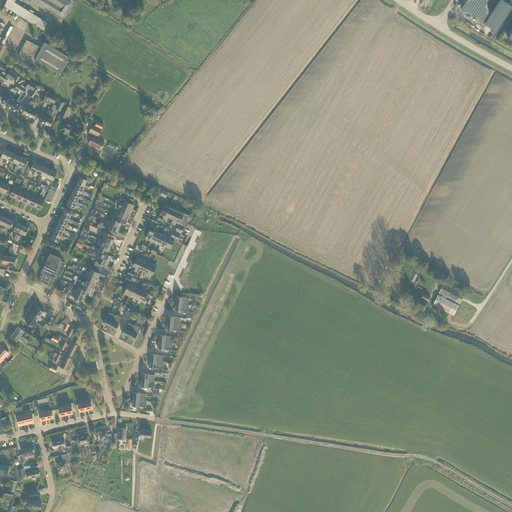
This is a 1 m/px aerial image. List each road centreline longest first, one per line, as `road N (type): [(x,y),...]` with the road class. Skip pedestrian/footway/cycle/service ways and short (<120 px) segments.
road 1 (track): [(168,420),(422,457),(511,506)]
road 2 (residential): [(84,323),(144,202)]
road 3 (residential): [(7,409),(63,385),(92,328)]
